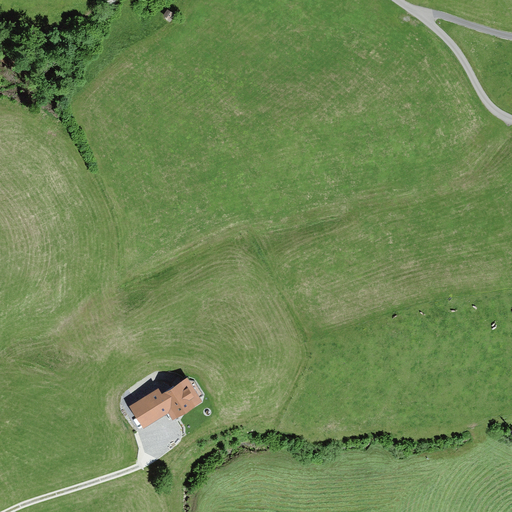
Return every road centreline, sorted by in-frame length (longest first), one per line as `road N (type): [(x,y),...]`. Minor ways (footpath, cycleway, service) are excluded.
road 1 (unclassified): [(397,0),(452,44),(491,108),(511,119)]
road 2 (track): [(159,451),(9,511)]
